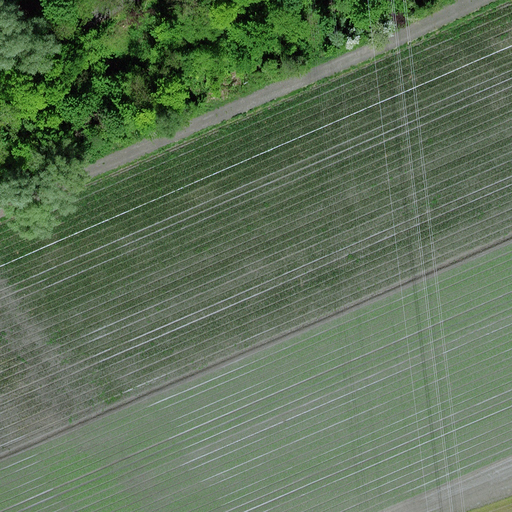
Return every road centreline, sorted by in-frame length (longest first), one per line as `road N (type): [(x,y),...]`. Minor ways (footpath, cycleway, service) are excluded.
road 1 (track): [(0,287),(174,511)]
road 2 (track): [(0,79),(139,0)]
